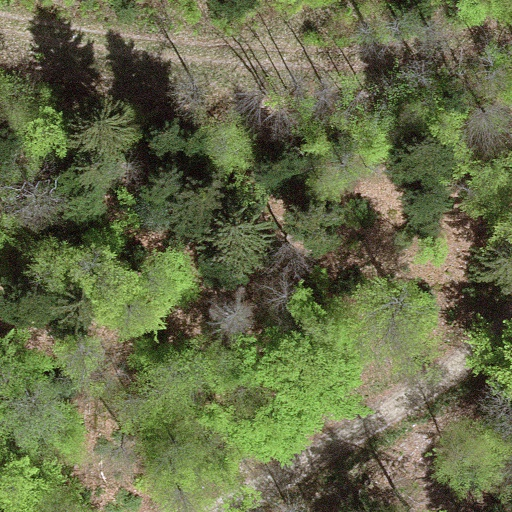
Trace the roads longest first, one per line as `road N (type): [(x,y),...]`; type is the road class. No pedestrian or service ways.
road 1 (track): [(0,25),(251,58),(387,60),(511,41)]
road 2 (track): [(511,335),(205,511)]
